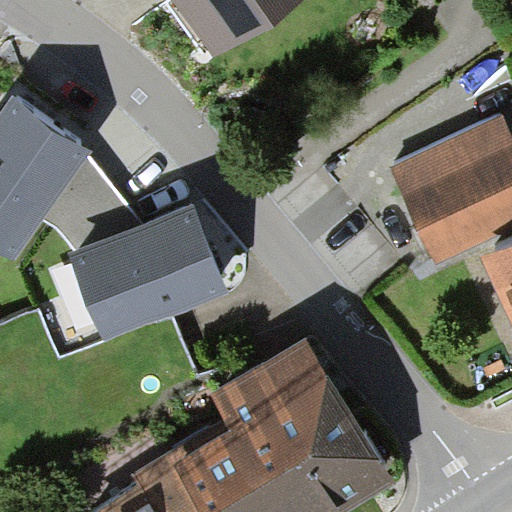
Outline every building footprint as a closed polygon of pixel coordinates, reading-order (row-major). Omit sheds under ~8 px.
[(60,125),(11,91),(0,106),(0,220),(15,231),(79,138),(60,125)] [(511,202),(511,143),(492,102),(385,152),(427,242),(511,202)] [(110,321),(220,279),(201,230),(191,205),(82,247),(110,321)] [(511,227),(488,239),(511,288),(511,227)] [(322,511),(392,470),(305,327),(210,384),(225,409),(78,498),(86,511),(322,511)]
